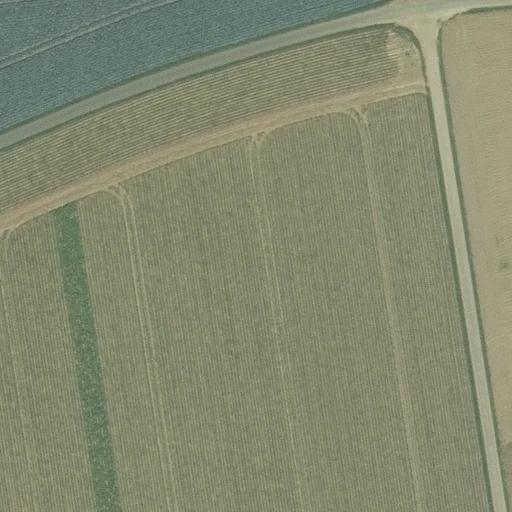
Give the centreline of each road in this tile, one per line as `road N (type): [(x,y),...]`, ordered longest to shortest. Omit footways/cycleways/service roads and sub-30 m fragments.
road 1 (unclassified): [(0,145),(180,74),(419,8),(511,2)]
road 2 (track): [(501,511),(434,42),(417,0)]
